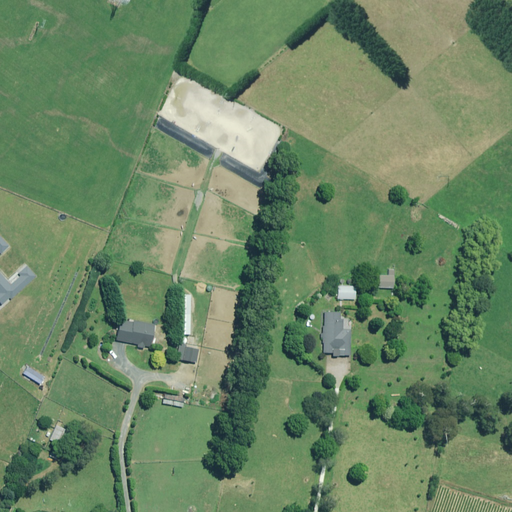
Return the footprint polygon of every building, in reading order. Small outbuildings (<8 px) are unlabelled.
[(392,289),(393,276),(376,275),(375,288),(392,289)] [(355,287),(338,286),(337,299),(355,300),(355,287)] [(339,319),(339,312),(323,312),(323,326),(322,326),(322,353),(332,353),(332,356),(350,356),(349,330),(342,330),(342,319),(339,319)] [(132,323),(120,320),(116,341),(137,345),(137,347),(143,349),(144,346),(149,347),(153,325),(133,321),(132,323)] [(198,349),(178,346),(176,359),(195,363),(198,349)] [(63,429),(55,426),(49,439),(58,443),(63,429)]
